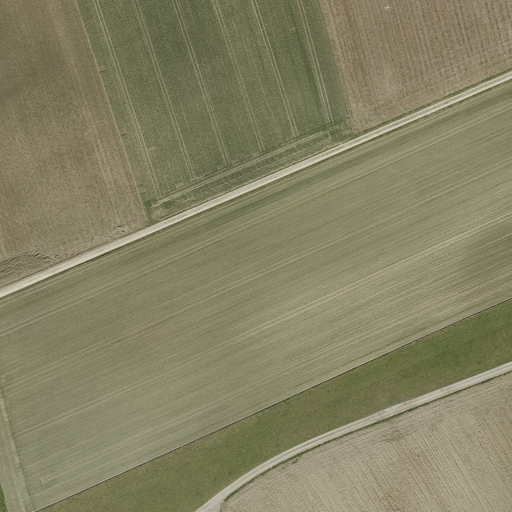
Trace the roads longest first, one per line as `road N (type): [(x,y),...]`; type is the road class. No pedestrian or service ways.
road 1 (track): [(0,295),(511,76)]
road 2 (track): [(201,511),(284,455),(511,367)]
